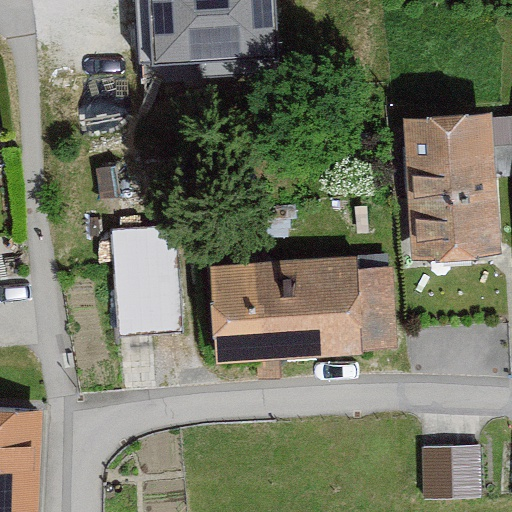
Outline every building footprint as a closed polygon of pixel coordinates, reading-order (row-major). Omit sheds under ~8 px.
[(272,0),(148,0),(153,58),(275,49),(272,0)] [(500,256),(489,115),(400,122),(411,263),(500,256)] [(159,165),(111,168),(116,227),(164,223),(159,165)] [(355,272),(355,259),(212,266),(217,363),(360,355),(360,351),(396,349),(392,270),(355,272)] [(0,511),(33,511),(39,412),(0,409),(0,511)] [(476,501),(474,448),(417,450),(419,503),(476,501)]
